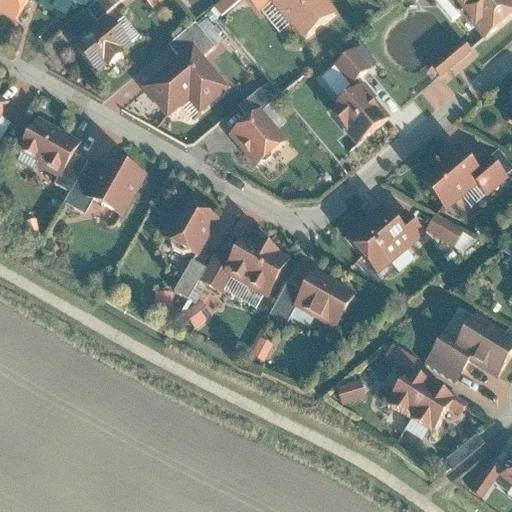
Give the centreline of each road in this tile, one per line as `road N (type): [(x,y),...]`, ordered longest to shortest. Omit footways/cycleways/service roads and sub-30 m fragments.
road 1 (residential): [(511,60),(347,196),(294,221),(273,217),(0,63)]
road 2 (unclassified): [(420,511),(354,464),(0,275)]
